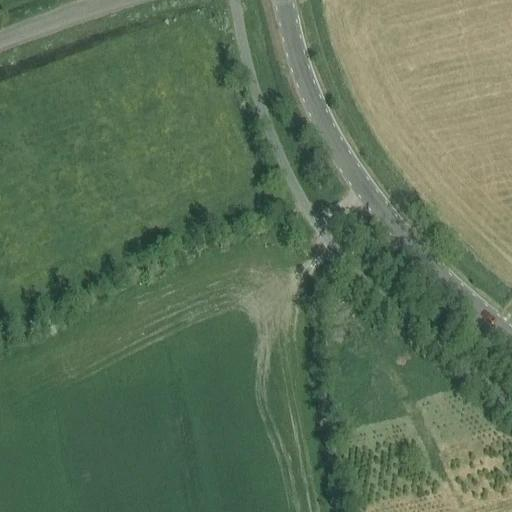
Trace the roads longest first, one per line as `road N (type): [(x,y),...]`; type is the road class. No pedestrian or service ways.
road 1 (tertiary): [(511,334),(383,216),(316,120),(281,0)]
road 2 (unclassified): [(0,43),(119,0)]
